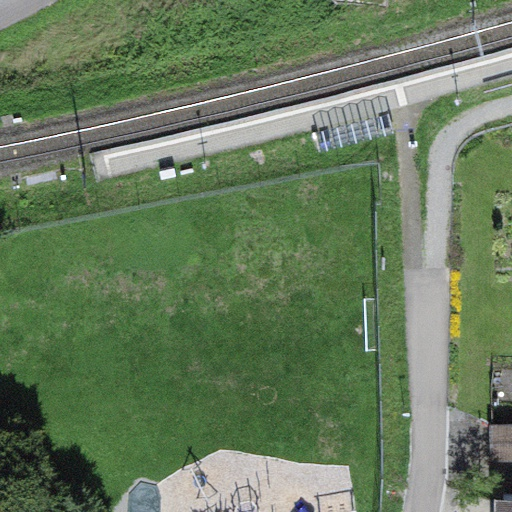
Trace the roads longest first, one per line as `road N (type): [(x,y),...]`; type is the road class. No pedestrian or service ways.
road 1 (track): [(431,321),(437,167),(466,121),(511,109)]
road 2 (residential): [(424,511),(431,321)]
